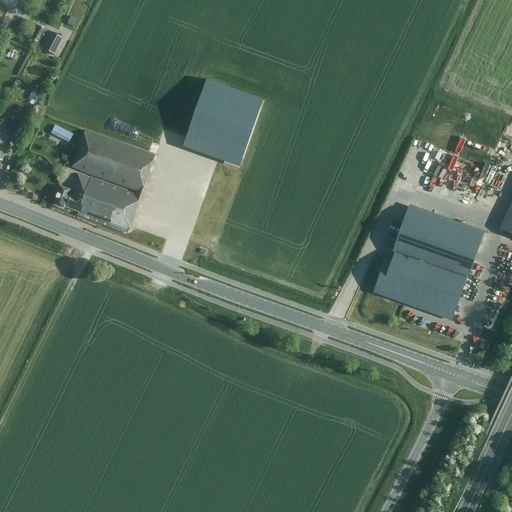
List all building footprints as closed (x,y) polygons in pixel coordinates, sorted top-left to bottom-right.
[(67,24),(73,27),(77,19),(71,16),(67,24)] [(44,29),(36,24),(29,38),(38,42),(42,44),(40,48),(55,55),(63,38),(44,29)] [(186,139),(243,159),(263,101),(207,80),(186,139)] [(75,134),(55,125),(51,133),(70,143),(75,134)] [(156,156),(87,131),(84,138),(80,137),(75,149),(79,151),(73,167),(82,173),(139,194),(138,196),(80,175),(74,193),(72,192),(73,190),(61,186),(54,205),(64,208),(65,206),(79,212),(78,215),(85,218),(128,233),(156,156)] [(12,138),(0,133),(0,159),(1,161),(6,150),(12,138)] [(449,168),(456,171),(460,157),(453,155),(449,168)] [(461,294),(467,277),(468,278),(469,278),(474,263),(473,262),(477,251),(478,251),(484,236),(482,235),(482,236),(475,233),(472,232),(465,230),(465,229),(463,228),(462,229),(455,226),(453,225),(445,223),(445,222),(443,221),(443,222),(435,219),(436,219),(408,209),(393,251),(395,252),(393,258),(392,260),(387,258),(375,292),(452,319),(457,305),(456,305),(460,293),(461,294)]
